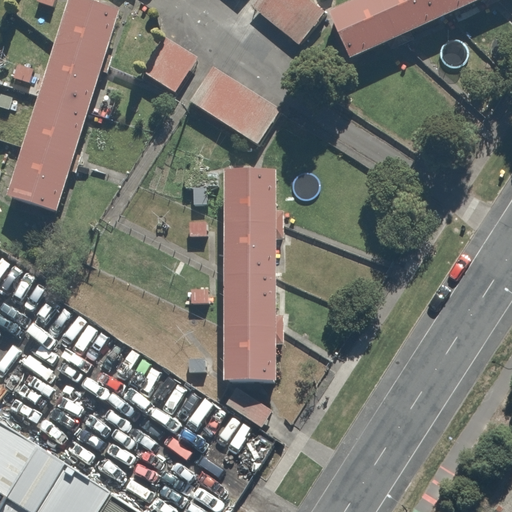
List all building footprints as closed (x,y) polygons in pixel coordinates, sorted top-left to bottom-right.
[(124,9),(97,0),(72,0),(7,190),(56,207),(124,9)] [(323,9),(312,0),(257,0),(252,7),(296,42),(323,9)] [(341,0),(331,5),(354,58),(477,0),(341,0)] [(204,59),(165,34),(141,71),(179,96),(204,59)] [(278,107),(210,65),(188,100),(257,142),(278,107)] [(301,405),(276,386),(280,164),(228,163),(224,401),(276,438),(301,405)] [(136,511),(0,423),(0,511),(136,511)]
